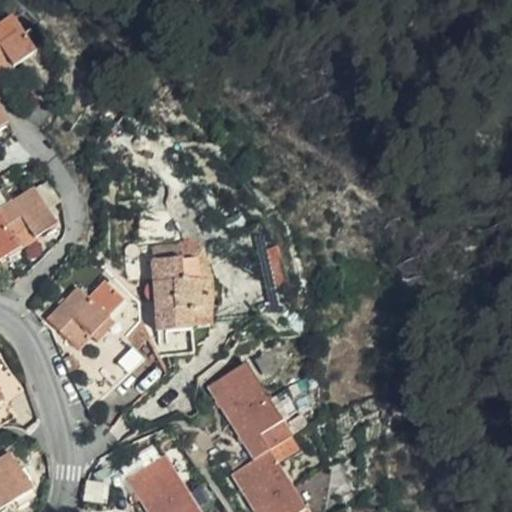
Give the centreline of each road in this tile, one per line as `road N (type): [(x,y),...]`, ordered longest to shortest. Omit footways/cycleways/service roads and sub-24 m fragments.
road 1 (unknown): [(6,318),(60,271),(74,226),(66,186),(0,104)]
road 2 (residential): [(56,511),(66,472),(59,415),(21,332),(0,314)]
road 3 (unknown): [(176,400),(66,461)]
